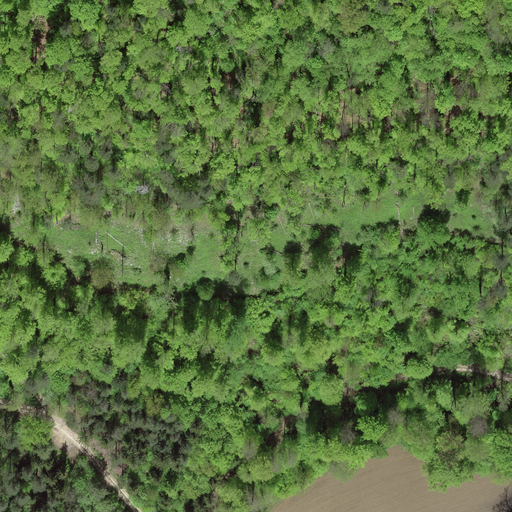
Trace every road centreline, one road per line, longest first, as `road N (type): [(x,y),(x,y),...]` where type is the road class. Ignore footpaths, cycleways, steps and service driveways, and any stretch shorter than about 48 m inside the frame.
road 1 (track): [(204,511),(215,507),(238,464),(311,403),(447,367),(511,379)]
road 2 (track): [(139,511),(53,417),(0,406)]
